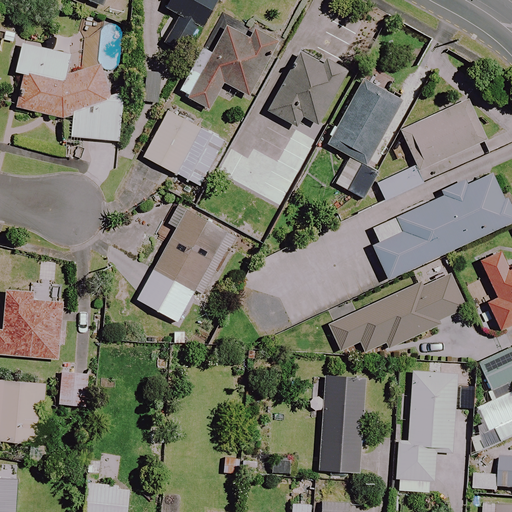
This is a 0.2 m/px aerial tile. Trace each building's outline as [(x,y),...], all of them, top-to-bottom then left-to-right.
[(183,46),(196,19),(204,23),(216,0),(168,0),(166,3),(183,12),(169,39),(183,46)] [(255,31),(221,12),(202,47),(177,94),(209,111),(223,85),(249,99),(278,43),(255,31)] [(71,53),(20,47),(16,73),(22,74),(17,113),(72,119),(70,138),(117,144),(123,95),(109,93),(111,76),(68,71),(71,53)] [(321,66),(297,54),(267,113),(297,128),(302,118),(317,126),(345,72),(323,61),(321,66)] [(398,110),(359,88),(327,147),(367,168),(398,110)] [(486,141),(467,100),(399,132),(418,172),(486,141)] [(224,141),(168,110),(142,157),(198,189),(224,141)] [(422,185),(414,165),(375,182),(384,202),(422,185)] [(376,175),(360,166),(347,192),(363,201),(376,175)] [(289,180),(273,170),(266,182),(282,192),(289,180)] [(408,219),(414,234),(385,247),(401,280),(511,227),(511,197),(502,177),(408,219)] [(177,207),(170,222),(160,218),(151,236),(168,244),(147,287),(185,306),(192,292),(201,296),(215,268),(208,264),(225,231),(177,207)] [(511,324),(511,265),(508,267),(501,253),(480,262),(496,299),(488,303),(499,330),(511,324)] [(463,308),(449,277),(423,288),(419,281),(326,323),(339,352),(359,343),(364,355),(385,346),(387,350),(440,326),(437,320),(463,308)] [(35,294),(6,291),(3,330),(0,330),(0,356),(58,361),(62,311),(33,309),(35,294)] [(176,312),(164,305),(154,323),(167,329),(176,312)] [(511,381),(511,349),(478,365),(490,392),(511,381)] [(85,374),(60,373),(58,407),(83,408),(85,374)] [(434,449),(452,450),(454,408),(475,408),(476,386),(455,385),(455,374),(412,373),(409,442),(398,442),(396,492),(432,494),(434,449)] [(367,381),(314,376),(310,420),(323,421),(318,471),(359,475),(367,381)] [(45,386),(0,381),(0,441),(35,444),(38,410),(43,411),(45,386)] [(511,436),(511,412),(491,422),(500,442),(511,436)] [(511,490),(511,458),(499,458),(498,479),(473,477),(472,492),(496,494),(496,490),(511,490)] [(257,461),(224,459),(223,475),(256,477),(257,461)] [(10,511),(12,473),(0,472),(0,511),(10,511)] [(126,511),(128,488),(85,485),(82,511),(126,511)] [(349,511),(350,505),(319,503),(318,511),(349,511)]
